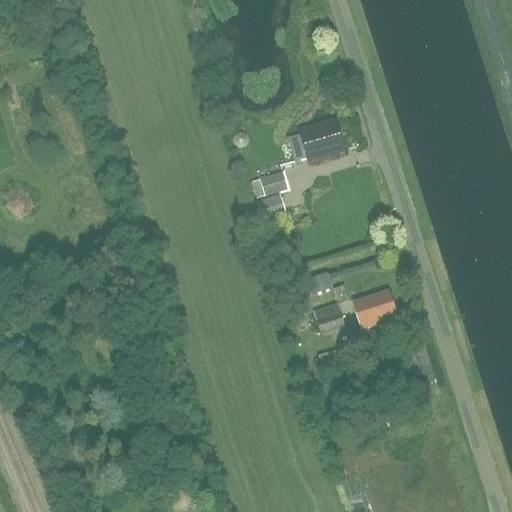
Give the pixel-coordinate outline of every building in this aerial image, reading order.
[(308,162),(345,152),(337,121),(300,131),(301,134),(288,138),(294,161),(307,158),(308,162)] [(256,200),(265,197),(288,190),(283,174),(260,181),(252,183),(256,200)] [(262,220),(285,212),(280,197),(257,204),(262,220)] [(309,307),(320,304),(317,295),(333,290),(328,275),(311,280),(312,282),(303,284),(303,282),(298,283),(301,293),(305,292),(309,307)] [(284,296),(286,303),(290,319),(307,314),(304,305),(300,291),(284,296)] [(389,292),(353,304),(362,331),(397,319),(389,292)] [(346,328),(338,304),(314,312),(322,337),(346,328)] [(349,358),(346,349),(319,357),(322,366),(349,358)] [(354,466),(368,511),(418,511),(404,464),(397,466),(393,454),(354,466)]
